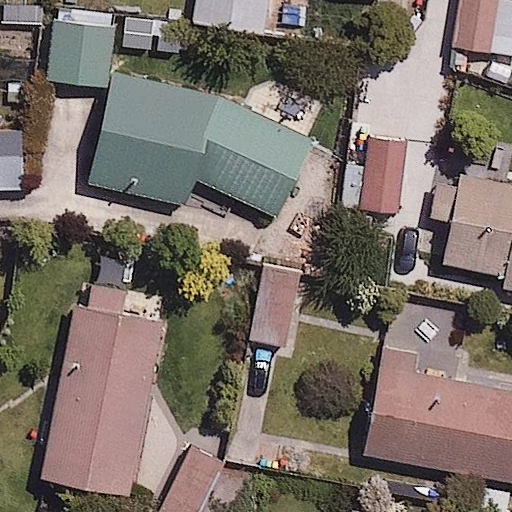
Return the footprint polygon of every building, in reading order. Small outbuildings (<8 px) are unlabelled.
[(511,0),(463,0),(457,38),(511,46),(511,0)] [(57,72),(113,76),(95,174),(190,197),(198,169),(278,211),(318,133),(227,85),(115,65),(118,9),(61,5),(57,72)] [(42,18),(0,17),(0,73),(41,74),(42,18)] [(409,137),(352,134),(348,199),(405,203),(409,137)] [(23,145),(0,145),(0,183),(24,183),(23,145)] [(511,278),(511,186),(444,172),(437,209),(456,213),(448,250),(506,262),(503,277),(511,278)] [(299,268),(253,261),(244,330),(289,337),(299,268)] [(165,315),(74,298),(42,467),(134,484),(165,315)] [(511,378),(385,357),(370,449),(511,472),(511,378)] [(201,511),(232,448),(193,430),(157,505),(171,511),(201,511)] [(431,511),(364,502),(362,511),(431,511)]
